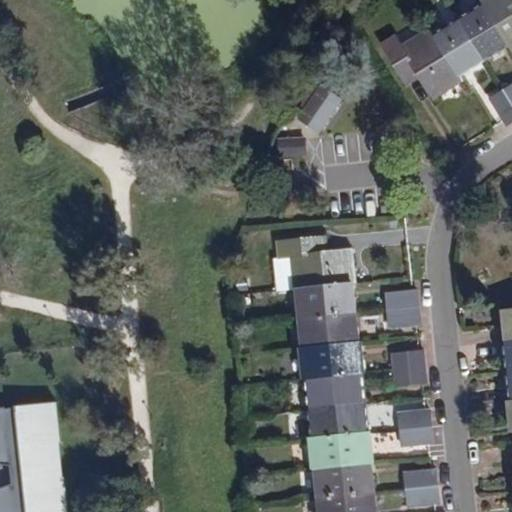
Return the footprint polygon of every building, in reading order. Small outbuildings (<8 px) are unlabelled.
[(487,0),(485,0),(460,15),(485,56),(511,40),(487,0)] [(511,0),(487,0),(511,40),(511,41),(511,0)] [(485,56),(460,15),(435,30),(460,72),(485,56)] [(460,72),(435,30),(432,26),(404,44),(397,33),(381,43),(404,78),(419,68),(423,76),(434,93),(463,76),(460,72)] [(423,76),(419,68),(404,78),(407,84),(423,76)] [(511,80),(503,86),(511,100),(511,80)] [(296,121),(320,135),(341,100),(318,86),(296,121)] [(506,122),(511,118),(511,100),(503,86),(490,95),(506,122)] [(287,158),(305,157),(304,138),(286,139),(287,158)] [(322,248),(330,248),(328,233),(320,234),(322,248)] [(297,288),(354,283),(356,283),(352,246),(330,248),(322,248),(320,234),(279,238),(280,256),(291,255),(295,289),(297,288)] [(301,319),(357,313),(354,283),(297,288),(301,319)] [(389,309),(420,306),(418,290),(387,292),(389,309)] [(422,323),(420,306),(389,309),(391,326),(422,323)] [(301,319),(304,348),(360,343),(357,313),(301,319)] [(360,343),(304,348),(301,349),(303,378),(306,378),(363,372),(365,372),(362,343),(360,343)] [(394,352),(395,369),(426,366),(424,349),(394,352)] [(426,366),(395,369),(397,385),(428,382),(426,366)] [(363,372),(306,378),(309,408),(366,402),(363,372)] [(309,408),(312,437),(369,430),(366,402),(309,408)] [(68,511),(57,403),(0,408),(0,465),(10,466),(12,484),(0,488),(0,511),(68,511)] [(401,427),(432,423),(430,407),(399,411),(401,427)] [(432,423),(401,427),(403,444),(434,441),(432,423)] [(369,430),(312,437),(310,437),(312,467),(316,467),(373,460),(374,460),(372,430),(369,430)] [(376,491),(373,460),(316,467),(319,497),(376,491)] [(406,473),(407,488),(438,484),(437,469),(406,473)] [(438,484),(407,488),(409,505),(440,501),(438,484)] [(378,511),(376,491),(319,497),(320,511),(378,511)]
